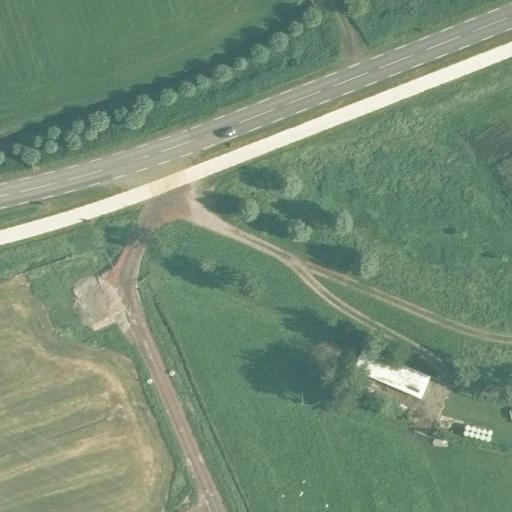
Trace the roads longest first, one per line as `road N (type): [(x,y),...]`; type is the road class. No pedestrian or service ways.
road 1 (secondary): [(0,188),(139,151),(511,6)]
road 2 (track): [(156,178),(197,210),(461,319),(511,330)]
road 3 (track): [(296,251),(320,283),(435,353),(442,386)]
